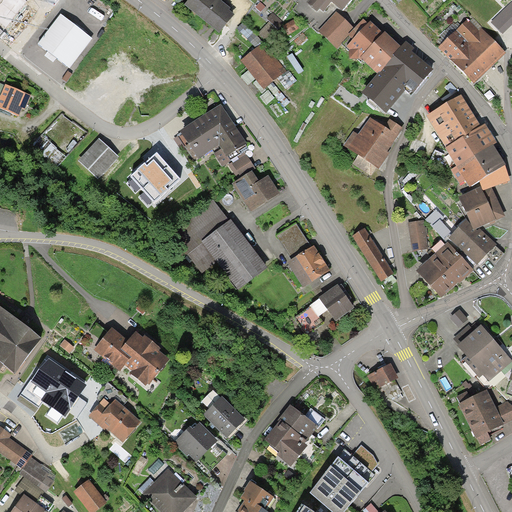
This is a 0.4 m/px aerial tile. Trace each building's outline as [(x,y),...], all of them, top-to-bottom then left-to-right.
[(38,8),(29,0),(0,0),(0,25),(14,37),(21,29),(32,15),(38,8)] [(189,0),(185,5),(220,34),(235,15),(231,12),(232,10),(219,0),(189,0)] [(309,0),(307,3),(318,12),(320,8),(324,12),(331,3),(342,11),(352,0),(309,0)] [(511,2),(491,22),(503,34),(511,25),(511,2)] [(355,29),(336,12),(318,31),(337,50),(349,36),(348,36),(355,29)] [(93,39),(61,14),(38,44),(48,52),(45,56),(54,63),(57,59),(70,69),(93,39)] [(479,29),(481,28),(482,27),(473,18),(470,21),(479,29)] [(470,21),(468,19),(461,27),(454,32),(441,45),(438,48),(474,85),(482,77),(507,53),(481,28),(479,29),(470,21)] [(368,24),(363,20),(355,29),(348,36),(349,36),(353,40),(346,47),(349,50),(349,60),(359,59),(360,60),(360,59),(378,75),(394,58),(393,57),(401,47),(387,34),(385,32),(383,34),(370,22),(368,24)] [(454,32),(461,27),(457,23),(455,25),(454,23),(440,36),(442,37),(438,41),(441,45),(454,32)] [(415,49),(406,42),(401,47),(393,57),(394,58),(378,75),(362,95),(386,115),(406,92),(409,94),(411,92),(414,94),(434,71),(412,52),(415,49)] [(272,60),(260,46),(241,61),(264,89),(286,70),(275,57),(272,60)] [(31,96),(5,85),(0,97),(0,108),(19,116),(23,109),(25,110),(31,96)] [(470,110),(461,96),(427,117),(447,149),(481,127),(470,110)] [(221,105),(180,132),(199,160),(219,147),(221,150),(214,154),(223,168),(231,162),(230,161),(249,149),(246,145),(247,144),(221,105)] [(358,135),(353,131),(344,146),(379,170),(390,154),(387,152),(392,145),(403,128),(389,119),(384,127),(370,118),(358,135)] [(485,124),(481,127),(447,149),(446,149),(457,167),(457,168),(493,145),(497,143),(490,132),(485,124)] [(120,159),(100,139),(78,161),(99,181),(120,159)] [(457,168),(457,167),(451,171),(460,184),(465,182),(470,188),(480,182),(505,166),(506,165),(495,149),(493,145),(457,168)] [(181,181),(156,154),(130,178),(154,205),(181,181)] [(256,169),(247,155),(232,165),(242,178),(252,171),(256,169)] [(510,181),(505,166),(480,182),(481,187),(483,191),(491,187),(492,188),(510,181)] [(259,182),(252,171),(242,178),(232,185),(251,213),(280,194),(272,182),(268,176),(259,182)] [(481,187),(458,198),(468,219),(474,231),(484,226),(485,227),(493,223),(506,217),(492,188),(491,187),(483,191),(481,187)] [(202,243),(230,221),(213,200),(174,230),(184,242),(182,244),(190,254),(203,244),(202,243)] [(427,220),(431,225),(441,214),(437,210),(427,220)] [(474,231),(468,219),(446,241),(448,243),(462,258),(465,254),(477,266),(484,258),(498,243),(493,239),(495,238),(485,227),(484,226),(474,231)] [(424,220),(408,223),(412,252),(429,250),(424,220)] [(268,269),(230,221),(202,243),(203,244),(190,254),(187,255),(203,275),(217,264),(238,291),(268,269)] [(449,229),(440,221),(432,228),(444,240),(451,234),(447,230),(449,229)] [(312,248),(296,224),(277,236),(292,260),(312,248)] [(394,274),(365,229),(352,237),(381,282),(394,274)] [(462,258),(448,243),(416,272),(442,299),(459,284),(460,284),(463,281),(474,271),(462,258)] [(302,289),(331,272),(323,259),(315,246),(312,248),(292,260),(286,264),(302,289)] [(352,305),(338,286),(310,306),(318,317),(327,310),(336,322),(355,308),(352,305)] [(42,338),(0,307),(0,370),(3,366),(15,374),(26,360),(42,338)] [(468,320),(459,310),(450,319),(459,328),(468,320)] [(474,332),(469,325),(454,339),(459,345),(474,332)] [(511,359),(495,342),(481,326),(474,332),(459,345),(457,346),(467,358),(463,361),(480,379),(482,376),(489,382),(511,361),(511,359)] [(126,340),(112,328),(94,350),(120,372),(125,366),(131,359),(121,351),(129,341),(126,340)] [(143,338),(136,332),(129,341),(121,351),(131,359),(125,366),(132,371),(130,374),(146,386),(147,385),(149,386),(169,359),(159,352),(161,349),(153,343),(145,336),(143,338)] [(391,364),(368,377),(376,391),(399,378),(391,364)] [(467,422),(496,408),(487,390),(458,405),(467,422)] [(246,421),(222,397),(203,415),(213,425),(227,439),(246,421)] [(111,405),(104,399),(89,417),(96,423),(111,405)] [(141,422),(115,400),(111,405),(96,423),(101,427),(102,426),(105,428),(123,443),(141,422)] [(511,405),(508,402),(496,408),(504,425),(511,421),(511,405)] [(291,405),(278,421),(279,422),(281,420),(307,441),(318,427),(291,405)] [(496,408),(467,422),(476,439),(477,438),(481,445),(491,440),(488,434),(504,425),(496,408)] [(305,444),(307,441),(281,420),(279,422),(264,441),(278,453),(277,455),(291,467),(308,446),(305,444)] [(218,441),(200,423),(193,430),(190,427),(174,443),(187,457),(189,455),(197,463),(218,441)] [(12,435),(0,426),(0,453),(22,470),(31,458),(33,455),(10,438),(12,435)] [(361,445),(352,456),(372,473),(379,464),(373,455),(361,445)] [(352,456),(344,449),(330,469),(310,494),(331,511),(345,511),(376,476),(372,473),(352,456)] [(43,466),(31,458),(22,470),(19,474),(25,478),(15,491),(22,497),(24,495),(36,504),(44,492),(46,493),(54,481),(47,477),(49,474),(42,468),(43,466)] [(184,511),(186,510),(198,499),(168,469),(143,494),(160,511),(184,511)] [(96,511),(107,504),(89,481),(74,492),(89,511),(96,511)] [(274,497),(250,482),(244,492),(245,492),(241,499),(245,501),(238,511),(239,511),(267,511),(265,510),(274,497)] [(46,511),(36,504),(24,495),(22,497),(11,511),(46,511)]
